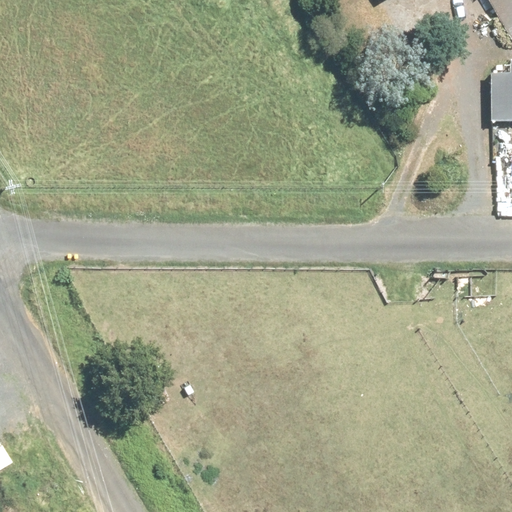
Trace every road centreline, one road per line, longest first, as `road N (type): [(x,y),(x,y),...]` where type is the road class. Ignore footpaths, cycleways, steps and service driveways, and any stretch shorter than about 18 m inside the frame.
road 1 (track): [(442,5),(451,100),(473,132),(491,184),(489,244)]
road 2 (unclassified): [(124,511),(0,300)]
